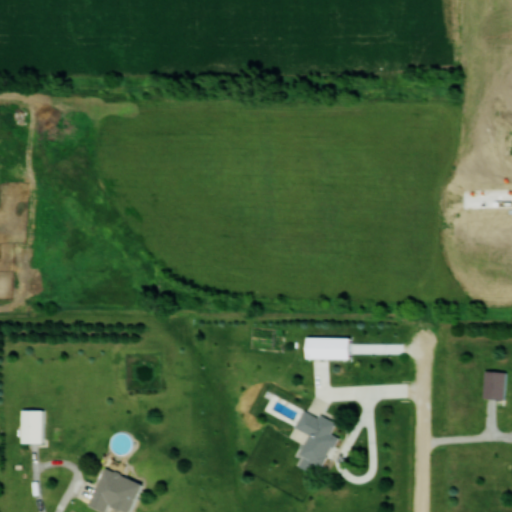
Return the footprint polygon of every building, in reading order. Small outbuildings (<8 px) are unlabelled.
[(308,357),(351,358),(352,337),(309,336),(308,357)] [(505,398),(506,371),(486,370),(484,397),(505,398)] [(23,442),(44,442),(45,409),(23,408),(23,442)] [(310,433),(296,465),(313,472),(317,463),(325,466),(338,436),(332,433),(337,422),(304,408),(296,427),(310,433)] [(107,511),(110,504),(130,511),(132,511),(144,482),(105,467),(90,505),(107,511)]
